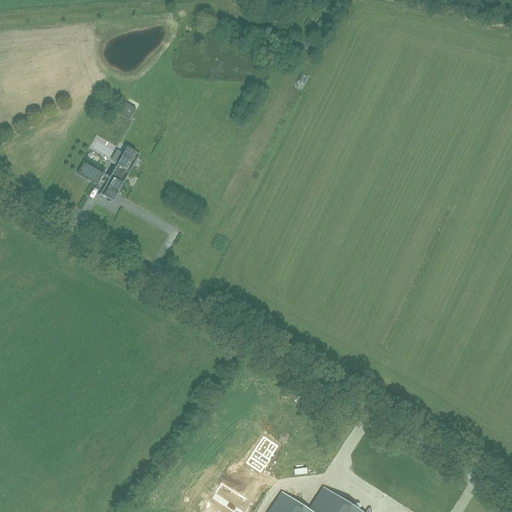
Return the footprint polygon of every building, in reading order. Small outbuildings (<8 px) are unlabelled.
[(321,24),(308,19),(305,27),(317,32),(321,24)] [(135,109),(127,104),(121,114),(129,119),(135,109)] [(139,155),(127,148),(110,178),(103,174),(105,170),(85,159),(77,174),(97,185),(102,176),(109,180),(100,195),(113,202),(139,155)] [(270,460),(269,459),(278,446),(264,437),(246,463),(260,472),(264,467),(265,468),(270,460)] [(203,511),(246,511),(252,504),(222,484),(203,511)] [(308,511),(283,494),(270,511),(308,511)]
